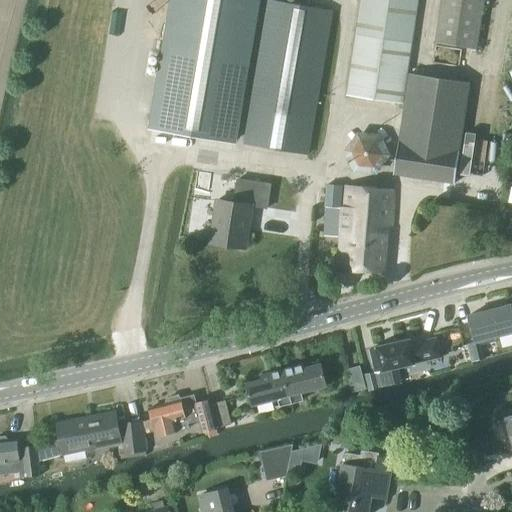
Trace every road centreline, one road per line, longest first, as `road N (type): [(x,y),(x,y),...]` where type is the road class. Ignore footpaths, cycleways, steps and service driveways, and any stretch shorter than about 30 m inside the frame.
road 1 (unclassified): [(511,271),(0,395)]
road 2 (track): [(132,0),(111,125),(159,154),(129,367)]
